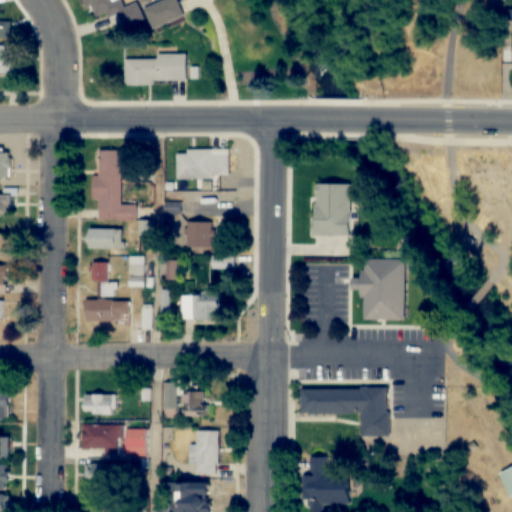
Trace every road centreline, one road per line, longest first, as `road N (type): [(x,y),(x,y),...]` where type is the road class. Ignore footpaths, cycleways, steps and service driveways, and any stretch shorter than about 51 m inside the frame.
road 1 (residential): [(48,511),(53,120)]
road 2 (tertiary): [(271,511),(278,121)]
road 3 (tertiary): [(278,121),(0,120)]
road 4 (residential): [(274,361),(0,358)]
road 5 (residential): [(53,120),(59,30),(38,0)]
